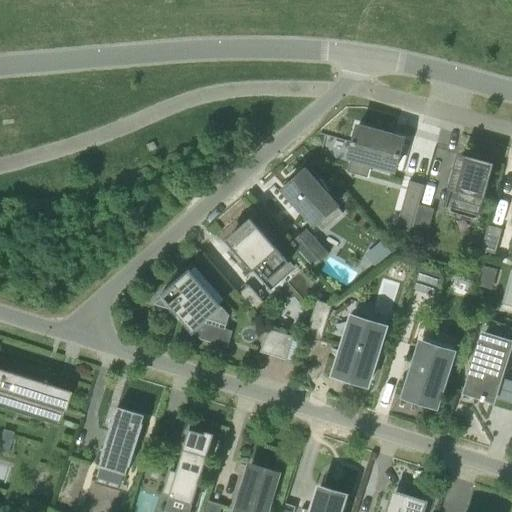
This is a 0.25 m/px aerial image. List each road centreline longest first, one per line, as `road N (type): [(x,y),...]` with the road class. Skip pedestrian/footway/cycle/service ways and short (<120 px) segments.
road 1 (unclassified): [(511,474),(73,336)]
road 2 (residential): [(365,63),(275,51),(0,63)]
road 3 (unclassified): [(342,98),(119,270),(73,336)]
road 4 (residential): [(511,95),(365,63)]
